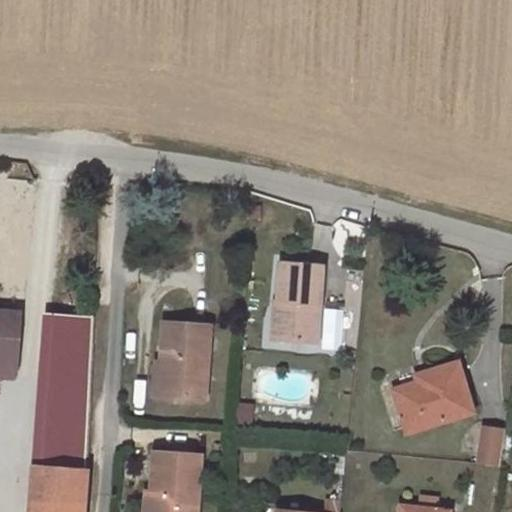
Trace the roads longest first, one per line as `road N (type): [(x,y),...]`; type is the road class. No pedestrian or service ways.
road 1 (residential): [(511,247),(325,198),(123,160),(0,148)]
road 2 (track): [(106,511),(123,160)]
